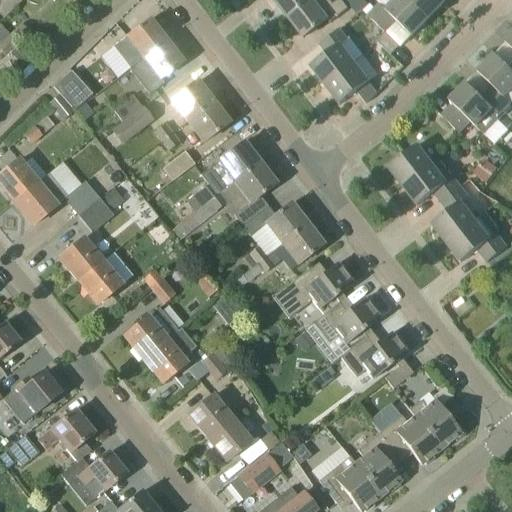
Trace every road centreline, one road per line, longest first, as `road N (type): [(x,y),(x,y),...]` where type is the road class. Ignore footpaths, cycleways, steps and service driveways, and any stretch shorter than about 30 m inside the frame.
road 1 (residential): [(508,436),(314,179)]
road 2 (residential): [(201,511),(0,262)]
road 3 (residential): [(314,179),(501,0)]
road 4 (residential): [(314,179),(171,0)]
road 5 (residential): [(0,117),(119,0)]
